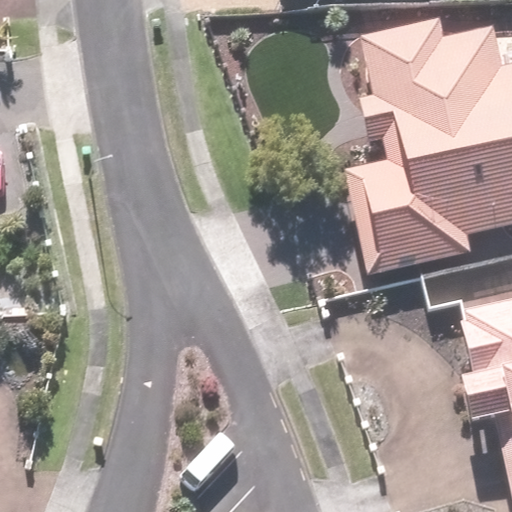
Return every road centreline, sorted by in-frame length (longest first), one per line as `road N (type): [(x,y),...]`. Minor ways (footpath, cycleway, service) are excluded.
road 1 (residential): [(110,0),(135,167),(186,299)]
road 2 (residential): [(186,299),(233,368),(281,511)]
road 3 (residential): [(117,511),(186,299)]
